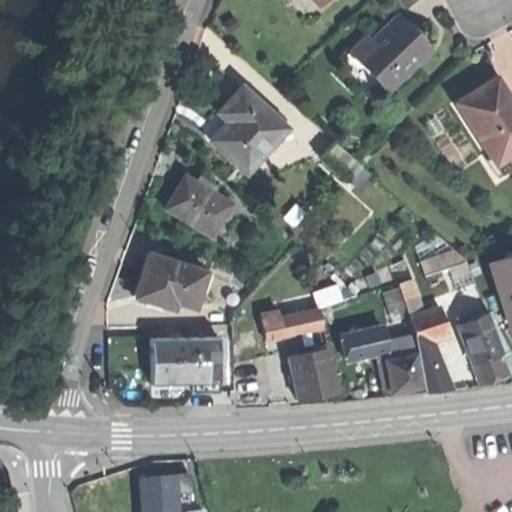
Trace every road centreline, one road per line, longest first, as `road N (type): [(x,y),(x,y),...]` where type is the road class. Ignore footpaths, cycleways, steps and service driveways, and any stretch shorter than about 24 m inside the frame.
road 1 (secondary): [(511,406),(220,434),(51,435)]
road 2 (residential): [(51,435),(198,0)]
